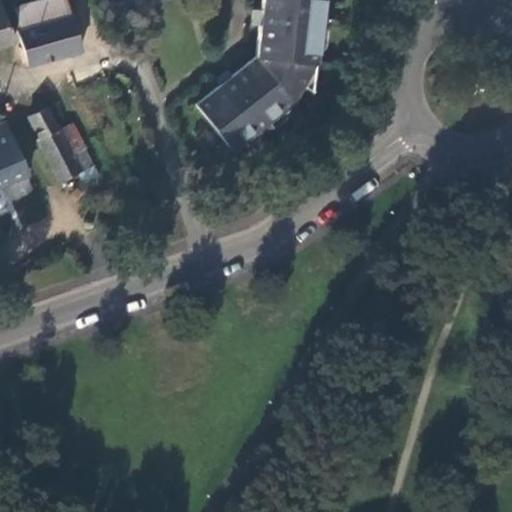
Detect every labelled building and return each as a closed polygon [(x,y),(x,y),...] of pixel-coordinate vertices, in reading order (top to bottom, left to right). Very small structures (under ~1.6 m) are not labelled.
[(41,0),(1,10),(10,37),(11,37),(19,34),(70,18),(64,0),(41,0)] [(256,55),(246,64),(231,75),(227,70),(213,80),(218,85),(194,104),(231,150),(256,131),(254,128),(266,120),(268,123),(293,104),(309,73),(315,61),(318,41),(319,31),(313,30),(315,18),(320,18),(322,0),(261,0),(261,10),(254,9),(252,24),(259,25),(259,30),(256,55)] [(0,6),(0,45),(12,42),(11,37),(10,37),(1,10),(0,6)] [(27,65),(80,51),(70,18),(19,34),(27,65)] [(76,175),(93,167),(84,154),(83,155),(72,160),(58,133),(46,108),(27,117),(38,139),(35,141),(57,184),(75,174),(76,175)] [(0,126),(0,200),(2,200),(0,193),(0,187),(27,175),(4,125),(0,126)] [(70,127),(58,133),(72,160),(83,155),(70,127)] [(76,175),(81,183),(96,176),(93,167),(76,175)] [(0,279),(9,275),(2,262),(0,262),(0,279)]
